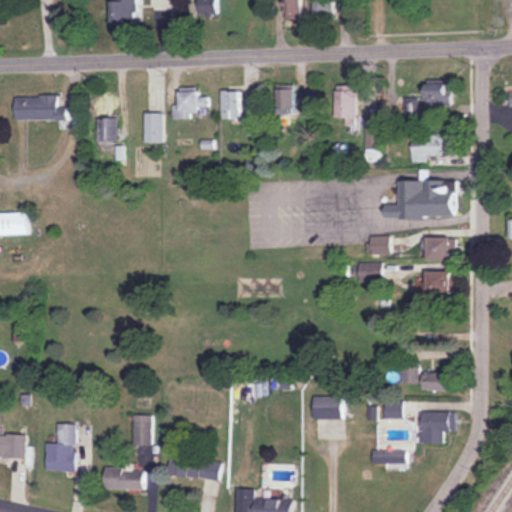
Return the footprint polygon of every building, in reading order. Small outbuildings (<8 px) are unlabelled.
[(112,0),(113,23),(137,23),(136,0),(112,0)] [(186,0),(187,18),(212,18),(211,0),(186,0)] [(299,19),(298,0),(284,0),(284,19),(299,19)] [(315,0),(315,17),(334,17),(334,0),(315,0)] [(450,107),(450,84),(422,84),(422,107),(450,107)] [(357,124),(357,86),(334,86),(334,124),(357,124)] [(293,88),(277,88),(278,113),(294,113),(293,88)] [(173,105),(173,118),(199,118),(199,90),(179,90),(179,105),(173,105)] [(239,119),(239,90),(221,90),(221,119),(239,119)] [(58,95),(15,95),(15,119),(67,119),(67,106),(58,106),(58,95)] [(116,99),(95,99),(95,140),(116,140),(116,99)] [(163,112),(145,112),(145,142),(163,142),(163,112)] [(260,136),(260,113),(246,113),(246,136),(260,136)] [(446,134),(421,134),(421,146),(412,146),(412,161),(427,161),(427,155),(446,155),(446,134)] [(385,217),(456,217),(456,179),(401,179),(401,210),(385,210),(385,217)] [(0,234),(28,235),(28,213),(0,212),(0,234)] [(451,260),(451,237),(427,237),(427,260),(451,260)] [(383,263),(358,263),(358,282),(383,282),(383,263)] [(427,271),(427,292),(449,292),(449,271),(427,271)] [(420,371),(420,367),(405,366),(405,388),(450,388),(450,372),(420,371)] [(314,418),(343,418),(343,396),(314,396),(314,418)] [(385,401),(385,417),(404,417),(404,401),(385,401)] [(457,430),(457,411),(422,411),(422,443),(443,443),(443,430),(457,430)] [(153,414),(134,414),(134,444),(153,444),(153,414)] [(47,470),(77,470),(77,423),(59,423),(59,442),(47,442),(47,470)] [(0,456),(26,456),(26,434),(0,433),(0,456)] [(222,458),(174,454),(172,475),(220,480),(222,458)] [(145,489),(145,468),(105,468),(105,489),(145,489)] [(235,511),(293,511),(294,497),(256,497),(256,488),(236,488),(235,511)]
